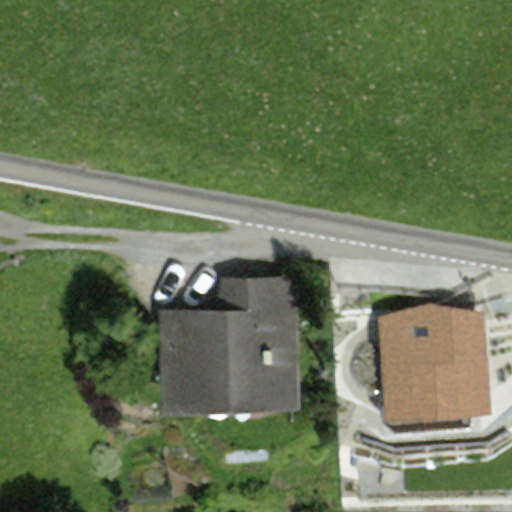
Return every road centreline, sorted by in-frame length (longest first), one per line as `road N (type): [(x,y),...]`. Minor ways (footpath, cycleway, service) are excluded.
road 1 (unclassified): [(511,262),(0,170)]
road 2 (track): [(0,251),(209,250),(326,229)]
